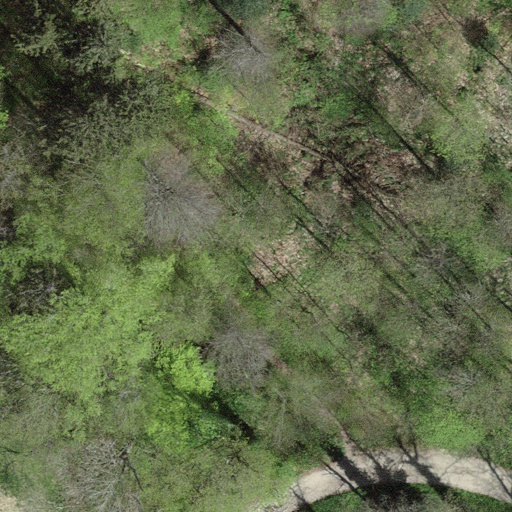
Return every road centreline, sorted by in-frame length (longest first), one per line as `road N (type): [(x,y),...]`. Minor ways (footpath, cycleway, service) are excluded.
road 1 (track): [(511,491),(473,470),(376,462)]
road 2 (track): [(376,462),(265,511)]
